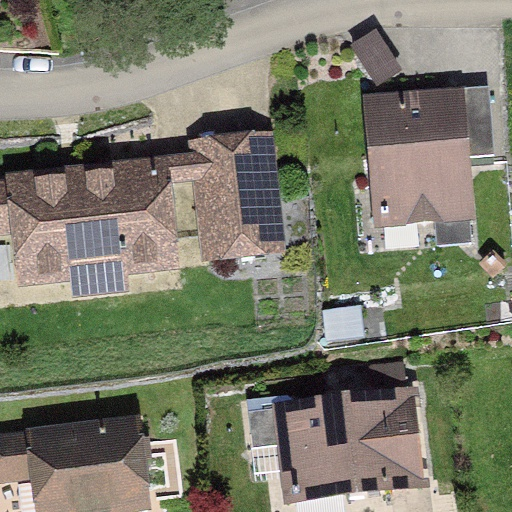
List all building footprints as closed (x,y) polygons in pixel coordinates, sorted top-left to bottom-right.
[(456,101),(370,108),(379,221),(417,218),(424,224),(430,217),(468,214),(463,160),(493,157),(488,89),(455,91),(456,101)] [(117,267),(168,262),(158,172),(0,188),(0,229),(21,227),(26,277),(77,272),(79,291),(119,287),(117,267)] [(201,202),(208,257),(278,249),(271,194),(201,202)] [(411,395),(280,410),(290,500),(421,485),(411,395)] [(142,511),(133,427),(33,439),(42,511),(142,511)]
